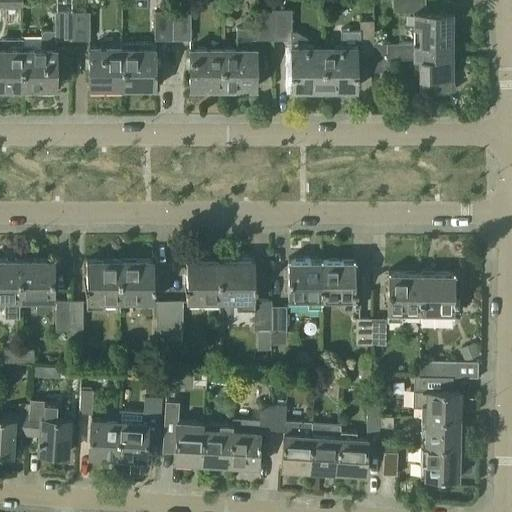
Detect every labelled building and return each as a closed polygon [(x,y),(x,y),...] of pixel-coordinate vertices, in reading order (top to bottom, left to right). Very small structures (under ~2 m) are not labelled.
[(55,11),(55,28),(44,27),(44,47),(22,47),(22,87),(56,87),(56,38),(72,38),(72,11),(72,0),(56,0),(56,11),(55,11)] [(433,11),(432,0),(394,0),(395,11),(414,12),(414,43),(419,43),(452,43),(452,11),(433,11)] [(273,10),(274,39),(290,39),(292,39),(292,30),(292,9),(273,8),(273,10)] [(90,10),(72,11),(72,38),(90,38),(90,10)] [(155,38),(173,38),(173,10),(162,10),(155,10),(155,38)] [(191,10),(173,10),(173,38),(191,38),(191,10)] [(255,39),(274,39),(273,10),(255,10),(255,28),(255,39)] [(340,47),(324,47),(324,88),(357,87),(357,54),(374,54),(374,42),(374,20),(360,20),(360,43),(340,43),(340,47)] [(236,47),(223,47),(223,87),(256,87),(256,47),(251,47),(251,39),(255,39),(255,28),(236,28),(236,47)] [(290,88),(324,88),(324,47),(308,47),(308,38),(296,30),(292,30),(292,39),(290,39),(290,88)] [(374,54),(374,70),(387,70),(387,58),(387,42),(374,42),(374,54)] [(452,76),(452,43),(419,43),(414,43),(387,42),(387,58),(420,58),(420,90),(426,92),(432,92),(438,92),(448,91),(456,89),(452,76)] [(0,86),(22,87),(22,47),(0,46),(0,86)] [(89,87),(123,87),(123,47),(88,46),(89,87)] [(156,47),(123,47),(123,87),(156,87),(156,47)] [(223,87),(223,47),(190,47),(190,87),(223,87)] [(0,310),(5,310),(5,303),(20,303),(20,259),(0,258),(0,310)] [(104,300),(120,300),(120,258),(87,259),(87,307),(101,307),(104,305),(104,300)] [(120,258),(120,300),(153,300),(153,258),(120,258)] [(255,258),(220,259),(220,299),(237,299),(237,309),(254,309),(254,346),(271,346),(271,344),(271,304),(271,298),(255,299),(255,258)] [(53,259),(20,259),(20,303),(36,303),(36,312),(44,312),(47,311),(49,310),(52,307),(53,303),(53,259)] [(186,299),(220,299),(220,259),(186,259),(186,299)] [(321,308),(321,298),(321,259),(288,259),(288,298),(308,298),(308,308),(321,308)] [(354,259),(321,259),(321,298),(339,298),(339,302),(343,305),(360,305),(360,273),(354,273),(354,259)] [(401,312),(420,312),(421,272),(388,271),(387,319),(401,319),(401,312)] [(454,272),(421,272),(420,312),(453,313),(454,272)] [(70,328),(70,299),(56,299),(56,328),(70,328)] [(83,299),(70,299),(70,328),(70,338),(83,338),(83,299)] [(170,299),(156,299),(157,342),(170,342),(170,299)] [(170,342),(183,342),(183,299),(170,299),(170,342)] [(271,344),(285,344),(285,304),(271,304),(271,344)] [(356,343),(370,343),(371,317),(356,317),(356,343)] [(385,317),(371,317),(370,343),(385,343),(385,317)] [(464,360),(479,353),(474,341),(459,348),(464,360)] [(19,362),(19,348),(5,348),(5,361),(19,362)] [(19,348),(19,362),(33,363),(34,362),(34,348),(19,348)] [(419,360),(419,375),(445,375),(452,375),(456,375),(456,360),(419,360)] [(35,365),(34,375),(45,375),(45,366),(35,365)] [(370,368),(349,367),(348,379),(369,380),(370,368)] [(180,370),(168,370),(167,377),(180,378),(180,370)] [(236,373),(227,373),(211,372),(210,387),(234,389),(236,373)] [(421,406),(421,416),(459,416),(460,389),(452,388),(452,375),(445,375),(419,375),(418,390),(413,390),(413,406),(421,406)] [(343,379),(334,378),(333,394),(342,395),(343,379)] [(80,394),(79,412),(92,413),(94,390),(81,389),(80,394)] [(145,458),(147,421),(159,422),(161,396),(142,395),(142,410),(119,409),(119,419),(117,456),(145,458)] [(380,425),(380,415),(380,410),(380,399),(368,399),(367,417),(367,434),(379,435),(380,425)] [(166,400),(165,421),(163,451),(175,452),(174,460),(202,461),(204,427),(203,427),(202,433),(177,431),(178,422),(179,401),(166,400)] [(0,452),(13,454),(14,434),(28,435),(29,413),(30,403),(19,402),(18,412),(4,412),(3,417),(0,416),(0,452)] [(272,428),(273,403),(261,403),(260,418),(260,427),(272,428)] [(286,404),(273,403),(272,428),(284,429),(286,404)] [(29,413),(28,435),(40,436),(39,452),(42,452),(42,455),(54,456),(54,453),(67,453),(69,418),(43,416),(43,414),(29,413)] [(380,415),(380,425),(393,426),(393,416),(380,415)] [(459,416),(421,416),(421,429),(425,429),(425,444),(459,444),(459,417),(459,416)] [(111,456),(117,456),(119,419),(92,417),(89,455),(92,455),(94,460),(109,461),(111,456)] [(232,417),(231,429),(230,463),(257,465),(260,427),(260,418),(232,417)] [(284,432),(281,467),(309,468),(312,424),(312,422),(285,420),(285,432),(284,432)] [(312,424),(309,468),(337,470),(340,429),(328,429),(328,425),(312,424)] [(231,429),(204,427),(202,461),(230,463),(231,429)] [(340,429),(337,470),(365,472),(367,443),(357,442),(358,431),(340,429)] [(462,447),(459,447),(459,444),(425,444),(424,460),(421,460),(421,474),(425,474),(425,475),(459,475),(459,459),(462,459),(462,447)] [(384,449),(382,473),(396,473),(398,450),(384,449)]
